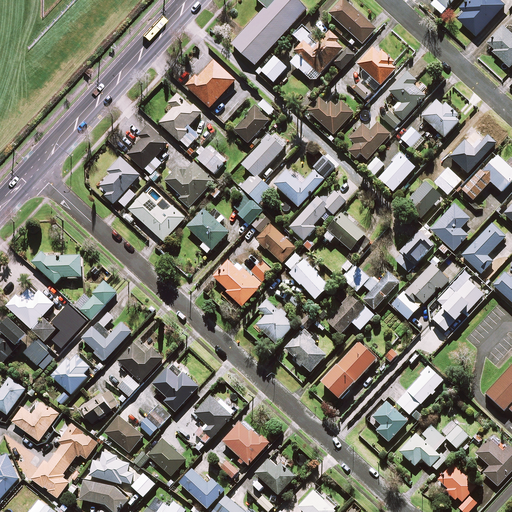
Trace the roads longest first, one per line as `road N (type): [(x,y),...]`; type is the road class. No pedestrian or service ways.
road 1 (residential): [(407,511),(36,171)]
road 2 (secondary): [(192,0),(36,171)]
road 3 (residential): [(511,114),(388,0)]
